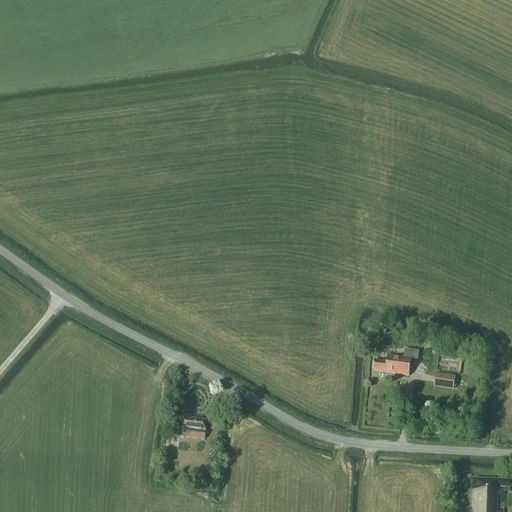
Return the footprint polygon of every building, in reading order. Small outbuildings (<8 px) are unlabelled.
[(409,376),(411,359),(418,360),(419,351),(405,349),(403,358),(387,356),(386,362),(374,360),(372,371),(409,376)] [(453,389),(455,377),(436,374),(434,386),(453,389)] [(204,439),(205,431),(206,431),(208,420),(184,418),(182,428),(183,429),(182,437),(204,439)] [(171,424),(169,436),(177,437),(179,425),(171,424)] [(502,511),(504,492),(509,492),(510,480),(472,479),(470,511),(502,511)]
